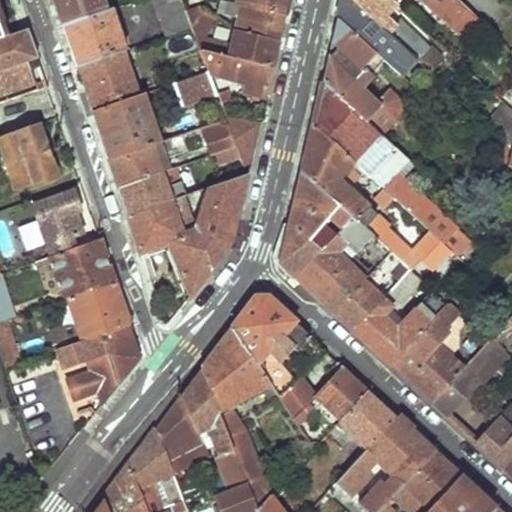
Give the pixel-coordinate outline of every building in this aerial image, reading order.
[(53,0),(56,8),(62,27),(105,10),(101,0),(53,0)] [(151,0),(164,36),(189,27),(179,0),(151,0)] [(281,30),(285,15),(239,5),(220,0),(216,14),(237,19),(234,32),(279,42),(281,30)] [(287,0),(240,0),(239,5),(285,15),(287,0)] [(338,20),(384,62),(399,44),(351,0),(342,0),(341,7),(338,20)] [(351,0),(399,44),(414,57),(415,59),(423,50),(416,43),(421,37),(395,13),(389,19),(381,13),(391,0),(351,0)] [(432,0),(459,25),(462,21),(467,25),(474,17),(456,0),(432,0)] [(70,49),(78,70),(127,51),(111,7),(105,10),(62,27),(70,49)] [(203,10),(189,27),(192,33),(195,29),(202,30),(211,16),(203,10)] [(384,62),(338,20),(332,45),(349,59),(377,83),(390,68),(384,62)] [(31,44),(26,29),(2,37),(0,37),(0,70),(27,62),(36,59),(31,44)] [(276,55),(279,42),(234,32),(231,49),(211,44),(209,53),(272,69),(276,55)] [(93,114),(139,98),(127,60),(139,55),(136,47),(127,51),(78,70),(86,93),(93,114)] [(270,80),(272,69),(209,53),(198,49),(204,67),(207,73),(208,77),(242,85),(241,91),(266,99),(270,80)] [(415,59),(414,57),(410,61),(414,65),(412,67),(426,80),(432,73),(415,59)] [(329,58),(323,84),(380,136),(396,119),(329,58)] [(0,96),(35,84),(27,62),(0,70),(0,96)] [(187,80),(207,73),(204,67),(196,70),(195,67),(184,71),(187,80)] [(210,107),(218,104),(216,97),(208,77),(207,73),(187,80),(173,86),(182,109),(207,100),(210,107)] [(318,105),(313,126),(354,163),(447,248),(459,234),(453,230),(455,228),(394,172),(406,160),(380,136),(323,84),(318,105)] [(225,94),(216,97),(218,104),(221,111),(225,122),(230,121),(231,108),(225,94)] [(101,138),(109,161),(157,145),(162,143),(145,96),(139,98),(93,114),(101,138)] [(204,129),(225,122),(221,111),(168,129),(172,140),(204,129)] [(260,124),(230,121),(225,122),(235,149),(239,159),(243,169),(250,171),(255,148),(260,124)] [(215,157),(235,149),(225,122),(204,129),(215,157)] [(37,124),(0,137),(0,148),(15,191),(56,177),(37,124)] [(308,150),(302,174),(352,217),(370,234),(389,250),(399,259),(407,266),(409,268),(418,257),(384,228),(386,225),(338,181),(354,163),(313,126),(308,150)] [(114,177),(119,190),(163,175),(167,173),(157,145),(109,161),(114,177)] [(219,167),(239,159),(235,149),(215,157),(219,167)] [(291,221),(280,265),(295,278),(336,234),(324,225),(331,218),(342,228),(352,217),(302,174),(291,221)] [(124,205),(129,220),(186,199),(181,183),(168,188),(163,175),(119,190),(124,205)] [(247,182),(249,176),(203,192),(194,222),(211,274),(233,246),(241,211),(247,182)] [(74,190),(33,204),(50,253),(75,244),(73,238),(84,235),(77,214),(82,212),(74,190)] [(186,199),(129,220),(141,254),(170,243),(192,296),(200,287),(211,274),(194,222),(186,199)] [(336,234),(295,278),(333,314),(360,284),(340,266),(337,270),(326,259),(343,242),(353,252),(370,234),(352,217),(342,228),(336,234)] [(99,240),(49,258),(63,296),(67,295),(69,300),(115,284),(107,263),(99,240)] [(399,259),(389,250),(360,284),(333,314),(351,330),(381,296),(373,289),(399,259)] [(390,364),(439,312),(424,299),(396,328),(383,316),(419,276),(409,268),(407,266),(381,296),(351,330),(390,364)] [(123,306),(115,284),(69,300),(84,343),(101,336),(130,327),(123,306)] [(242,315),(232,329),(269,385),(291,419),(305,404),(312,396),(323,385),(309,373),(296,382),(279,361),(291,348),(303,360),(308,355),(317,363),(325,352),(266,298),(260,297),(254,299),(242,315)] [(390,364),(431,403),(462,369),(431,340),(456,312),(446,304),(439,312),(390,364)] [(0,328),(0,351),(5,368),(19,364),(8,326),(0,328)] [(135,341),(130,327),(101,336),(119,387),(141,360),(135,341)] [(216,350),(202,370),(258,510),(269,497),(242,426),(234,405),(269,385),(232,329),(216,350)] [(470,360),(487,341),(480,334),(462,353),(470,360)] [(103,407),(119,387),(101,336),(84,343),(57,352),(64,371),(87,363),(91,374),(68,382),(75,403),(99,395),(103,407)] [(431,403),(444,416),(477,381),(480,383),(505,356),(488,340),(487,341),(470,360),(462,369),(431,403)] [(335,372),(341,366),(336,361),(330,368),(335,372)] [(339,420),(366,389),(341,366),(335,372),(323,385),(312,396),(339,420)] [(191,384),(181,398),(199,436),(208,433),(236,490),(218,498),(222,511),(252,511),(258,510),(202,370),(191,384)] [(368,448),(397,417),(366,389),(339,420),(368,448)] [(168,415),(156,432),(171,474),(210,458),(199,436),(181,398),(168,415)] [(311,449),(328,431),(305,404),(291,419),(311,449)] [(473,442),(504,470),(511,461),(511,408),(507,404),(473,442)] [(393,495),(434,452),(397,417),(368,448),(335,483),(351,499),(369,479),(364,475),(376,462),(392,477),(379,490),(376,487),(359,505),(366,511),(377,511),(387,502),(393,495)] [(142,451),(129,468),(146,511),(162,511),(151,483),(162,479),(174,511),(179,511),(185,510),(171,474),(156,432),(142,451)] [(393,495),(409,511),(425,511),(461,476),(434,452),(393,495)] [(104,501),(108,511),(146,511),(129,468),(104,501)] [(491,511),(496,508),(461,476),(425,511),(491,511)] [(282,511),(269,497),(258,510),(258,511),(282,511)] [(96,511),(108,511),(104,501),(96,511)] [(390,511),(394,509),(388,503),(387,502),(377,511),(390,511)] [(313,506),(309,503),(304,508),(308,511),(313,506)]
